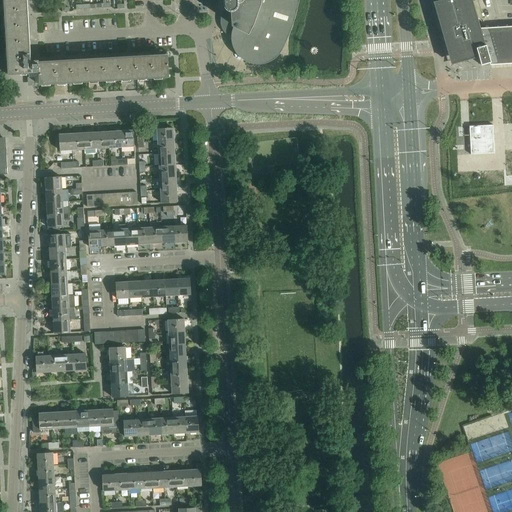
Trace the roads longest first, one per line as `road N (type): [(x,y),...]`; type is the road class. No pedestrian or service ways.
road 1 (secondary): [(388,295),(402,511)]
road 2 (unclassified): [(14,511),(25,301)]
road 3 (secondary): [(412,511),(426,310)]
road 4 (secondary): [(378,95),(388,295)]
road 5 (residential): [(97,511),(94,457),(231,450)]
road 6 (residential): [(231,450),(218,262)]
road 7 (secondary): [(424,280),(413,93)]
road 8 (unclassified): [(30,112),(210,103)]
road 9 (unclassified): [(210,103),(378,95)]
road 10 (residential): [(108,319),(105,269),(218,262)]
road 11 (residential): [(218,262),(210,103)]
road 12 (residential): [(38,39),(186,30)]
road 13 (unclassified): [(25,301),(28,174)]
